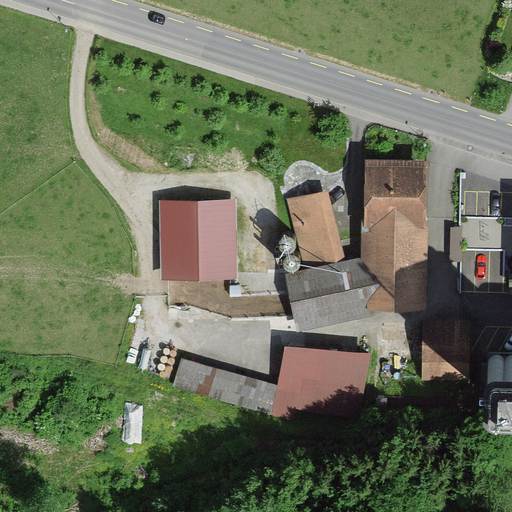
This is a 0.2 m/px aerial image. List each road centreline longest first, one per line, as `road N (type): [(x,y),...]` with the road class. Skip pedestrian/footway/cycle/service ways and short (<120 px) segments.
road 1 (secondary): [(61,0),(511,138)]
road 2 (unknown): [(445,117),(453,238),(447,291),(433,314),(384,327),(252,319)]
